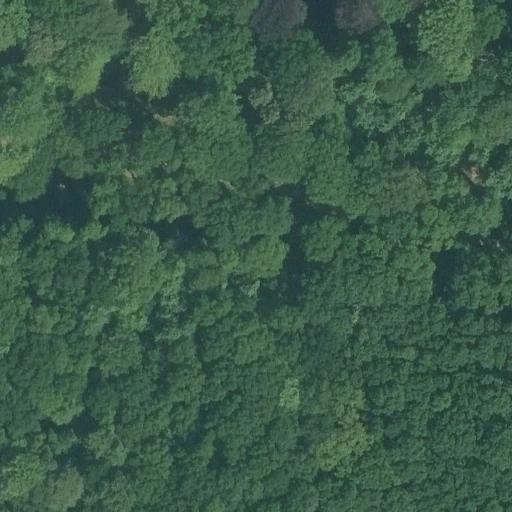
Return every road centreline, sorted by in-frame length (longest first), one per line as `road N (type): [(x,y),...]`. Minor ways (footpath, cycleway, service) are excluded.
road 1 (track): [(0,125),(149,171),(511,258)]
road 2 (track): [(0,476),(80,488),(141,511)]
